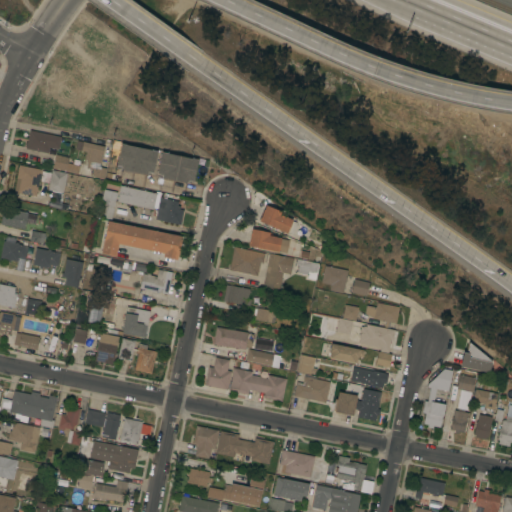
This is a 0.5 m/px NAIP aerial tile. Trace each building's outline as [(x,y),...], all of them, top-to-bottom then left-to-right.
[(61,136),(58,149),(49,148),(48,153),(25,149),(29,130),(61,136)] [(100,167),(106,168),(103,179),(91,176),(93,170),(86,168),(87,162),(83,161),(86,152),(81,151),(83,141),(104,146),(100,167)] [(156,151),(120,144),(115,168),(151,175),(156,151)] [(65,171),(52,168),(55,154),(69,157),(68,159),(80,162),(78,174),(65,171)] [(193,182),(196,158),(159,154),(156,178),(193,182)] [(13,192),(18,165),(41,169),(35,196),(13,192)] [(47,190),(52,170),(67,173),(62,193),(47,190)] [(116,202),(120,185),(156,193),(153,210),(116,202)] [(97,217),(104,188),(117,191),(111,220),(97,217)] [(159,197),(178,201),(177,205),(180,206),(179,209),(183,210),(180,225),(155,219),(159,197)] [(258,221),(265,205),(282,212),(281,215),(292,220),(286,233),(258,221)] [(0,224),(3,207),(27,212),(24,229),(0,224)] [(181,237),(177,260),(162,257),(163,253),(118,244),(115,257),(101,254),(107,221),(181,237)] [(251,229),(269,232),(268,235),(280,237),(280,238),(289,240),(286,254),(247,246),(251,229)] [(45,233),(43,244),(29,241),(31,230),(45,233)] [(15,243),(15,242),(18,243),(17,244),(27,246),(25,259),(17,258),(17,262),(9,260),(9,262),(6,261),(6,259),(0,258),(0,253),(3,241),(15,243)] [(265,253),(263,263),(260,262),(257,276),(228,270),(233,247),(265,253)] [(47,250),(47,249),(50,250),(50,251),(60,253),(57,266),(50,265),(49,268),(42,267),(42,268),(39,268),(39,266),(32,265),(35,248),(47,250)] [(293,258),(289,274),(282,273),(279,291),(262,287),(269,253),(293,258)] [(120,270),(107,267),(109,257),(122,260),(120,270)] [(77,288),(64,285),(65,278),(60,277),(61,273),(62,273),(66,259),(82,262),(77,288)] [(318,264),(315,280),(307,278),(307,275),(297,273),(298,265),(295,264),(296,259),(318,264)] [(90,290),(107,292),(109,267),(92,265),(90,290)] [(347,270),(342,293),(329,290),(330,285),(320,283),(324,265),(347,270)] [(142,274),(156,277),(158,269),(172,272),(167,294),(139,288),(142,274)] [(369,282),(365,296),(350,292),(354,279),(369,282)] [(0,305),(0,284),(15,287),(14,294),(16,294),(14,308),(0,305)] [(249,289),(246,305),(226,301),(223,300),(226,285),(249,289)] [(27,299),(41,302),(39,315),(24,312),(27,299)] [(364,313),(366,305),(375,307),(376,302),(398,307),(395,323),(390,322),(389,328),(384,327),(385,321),(373,319),(364,313)] [(358,307),(355,321),(342,318),(344,304),(358,307)] [(144,337),(122,333),(122,336),(108,333),(109,329),(121,332),(126,307),(149,311),(144,337)] [(275,311),(273,323),(254,320),(256,308),(275,311)] [(0,311),(14,314),(14,315),(20,317),(17,331),(11,330),(10,335),(0,332),(0,311)] [(327,316),(338,318),(352,321),(349,334),(324,329),(327,316)] [(360,332),(358,332),(359,329),(360,329),(360,327),(363,327),(363,326),(365,326),(366,324),(394,330),(392,340),(390,340),(387,353),(379,352),(380,347),(358,343),(360,332)] [(247,332),(247,333),(253,334),(250,348),(244,347),(244,350),(212,344),(215,327),(247,332)] [(84,344),(73,342),(76,328),(87,330),(84,344)] [(36,350),(13,345),(15,332),(39,337),(36,350)] [(118,337),(113,365),(94,361),(99,333),(118,337)] [(130,361),(117,358),(122,338),(135,341),(130,361)] [(154,360),(156,360),(156,364),(153,364),(151,374),(132,370),(135,357),(134,357),(136,346),(138,347),(139,343),(147,345),(146,349),(156,351),(154,360)] [(364,350),(363,357),(358,356),(356,363),(330,358),(329,356),(329,352),(331,352),(329,351),(330,344),(364,350)] [(459,366),(488,374),(493,354),(464,347),(459,366)] [(247,349),(273,354),(270,366),(245,361),(247,349)] [(377,352),(391,354),(388,367),(375,364),(377,352)] [(296,372),(311,374),(314,358),(299,355),(296,372)] [(226,370),(230,371),(226,390),(204,385),(208,367),(212,368),(215,357),(228,360),(226,370)] [(251,372),(251,375),(266,378),(267,375),(286,379),(281,401),(262,397),(263,393),(248,389),(247,394),(228,390),(233,368),(251,372)] [(443,369),(451,370),(447,391),(435,389),(433,402),(444,404),(442,416),(441,416),(439,427),(433,426),(432,428),(427,427),(428,425),(423,424),(425,413),(421,412),(424,401),(427,401),(430,387),(427,387),(427,384),(443,369)] [(383,379),(385,379),(384,382),(383,382),(382,388),(359,383),(361,373),(366,374),(367,372),(372,373),(372,371),(384,374),(383,379)] [(309,399),(309,401),(304,400),(305,398),(293,396),(296,382),(295,382),(297,374),(329,382),(327,393),(329,393),(328,399),(326,399),(325,403),(309,399)] [(459,374),(475,378),(471,392),(456,389),(459,374)] [(374,421),(357,417),(358,410),(354,409),(352,416),(334,412),(336,402),(334,402),(338,381),(348,383),(346,393),(356,395),(355,400),(360,401),(363,388),(380,392),(374,421)] [(494,409),(484,407),(485,404),(472,401),(475,389),(497,394),(494,409)] [(30,394),(30,391),(39,393),(39,396),(47,398),(48,395),(56,397),(51,420),(53,420),(52,428),(39,425),(40,419),(8,412),(13,390),(30,394)] [(82,426),(76,424),(75,426),(73,425),(72,430),(64,428),(63,430),(57,428),(61,414),(65,415),(67,405),(86,410),(82,426)] [(102,427),(84,423),(87,409),(105,413),(102,427)] [(452,418),(454,410),(457,411),(458,409),(464,410),(463,412),(467,413),(463,432),(458,431),(457,433),(454,433),(454,430),(449,429),(452,418)] [(114,440),(101,437),(106,412),(119,415),(114,440)] [(482,436),(482,438),(477,438),(478,435),(473,434),(475,423),(477,423),(479,415),(491,417),(487,437),(482,436)] [(509,442),(509,446),(498,444),(498,440),(497,439),(499,427),(500,428),(502,420),(504,421),(505,416),(511,417),(511,438),(511,443),(509,442)] [(142,422),(137,444),(119,440),(124,418),(142,422)] [(39,427),(36,444),(35,443),(33,452),(19,449),(20,443),(7,440),(9,430),(10,431),(12,422),(39,427)] [(214,448),(210,448),(208,459),(194,456),(196,445),(192,444),(195,426),(218,430),(214,448)] [(268,464),(250,460),(250,456),(234,453),(233,457),(215,453),(220,430),(238,434),(237,439),(253,442),(254,437),(273,441),(268,464)] [(0,440),(11,443),(9,455),(1,454),(1,455),(0,454),(0,440)] [(138,450),(134,469),(129,468),(128,473),(107,469),(108,462),(89,458),(93,441),(138,450)] [(310,477),(289,473),(289,474),(286,473),(285,474),(277,472),(281,450),(314,456),(310,477)] [(337,466),(335,465),(337,455),(349,458),(348,461),(365,465),(360,490),(352,488),(354,481),(335,478),(337,466)] [(0,456),(17,460),(13,480),(0,477),(0,456)] [(100,476),(92,475),(90,489),(77,487),(79,472),(82,473),(84,463),(86,463),(86,459),(103,463),(100,476)] [(207,478),(212,478),(211,484),(206,483),(206,486),(186,483),(189,468),(209,472),(207,478)] [(227,500),(227,499),(224,498),(223,501),(206,497),(208,487),(223,490),(224,485),(230,486),(230,484),(248,487),(250,477),(264,480),(262,491),(261,490),(257,507),(227,500)] [(308,484),(305,497),(301,496),(300,501),(273,496),(276,477),(308,484)] [(441,495),(435,494),(435,496),(431,495),(431,493),(422,491),(420,499),(414,497),(417,484),(418,484),(419,478),(444,483),(441,495)] [(115,487),(116,480),(127,482),(125,496),(123,496),(122,502),(105,499),(105,501),(91,499),(93,486),(95,486),(96,483),(115,487)] [(327,511),(330,499),(327,498),(324,510),(311,507),(316,484),(343,490),(343,491),(360,495),(356,511),(327,511)] [(496,511),(481,511),(483,507),(474,506),(478,491),(483,492),(484,489),(488,490),(488,493),(500,495),(496,511)] [(12,511),(0,511),(0,494),(15,498),(12,511)] [(443,503),(454,506),(456,498),(445,495),(443,503)] [(183,511),(178,511),(181,496),(218,503),(216,511),(183,511)] [(511,498),(511,496),(511,511),(501,511),(504,497),(511,498)] [(285,511),(267,509),(269,498),(284,500),(284,501),(292,503),(291,511),(285,511)] [(34,511),(37,502),(57,506),(55,511),(58,511),(60,506),(91,511),(34,511)]
